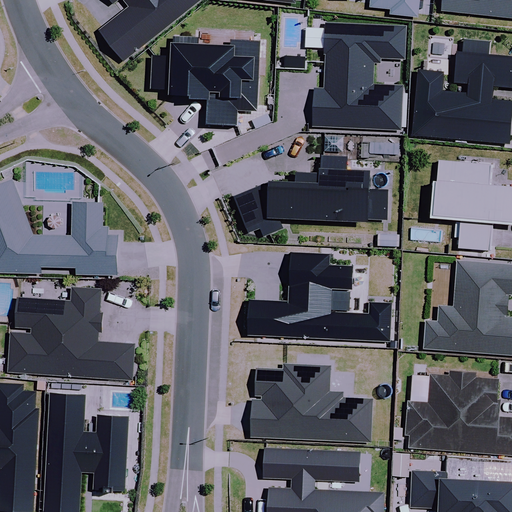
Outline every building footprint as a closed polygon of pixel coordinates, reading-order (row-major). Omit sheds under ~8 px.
[(96,33),(121,64),(201,0),(105,0),(111,7),(119,0),(125,9),(96,33)] [(339,0),(350,1),(350,0),(368,0),(367,9),(388,12),(387,17),(417,20),(418,0),(339,0)] [(511,0),(440,0),(439,14),(511,20),(511,0)] [(405,28),(324,24),(322,57),(324,57),(322,90),(312,90),(310,129),(399,133),(400,129),(404,129),(406,96),(402,95),(402,87),(373,85),(373,66),(380,66),(380,61),(403,62),(405,28)] [(166,59),(149,58),(147,93),(164,93),(164,100),(183,101),(182,106),(205,107),(204,127),(234,129),(236,113),(255,115),(259,43),(229,42),(228,49),(197,48),(197,40),(170,39),(171,46),(166,46),(166,59)] [(511,59),(459,55),(457,83),(470,84),(469,96),(441,94),(443,75),(419,73),(414,136),(509,143),(511,109),(511,104),(492,103),(493,87),(511,88),(511,59)] [(269,182),(268,183),(231,198),(243,232),(244,230),(246,236),(258,231),(262,240),(277,233),(273,224),(364,228),(364,222),(385,223),(386,193),(365,193),(366,176),(344,175),(345,159),(319,158),(318,173),(315,173),(315,178),(292,176),(291,187),(271,187),(269,182)] [(457,239),(456,252),(488,254),(491,227),(511,228),(511,193),(488,190),(489,168),(436,163),(434,184),(432,186),(429,186),(426,223),(454,226),(453,239),(457,239)] [(79,272),(121,273),(123,232),(112,231),(111,223),(107,223),(108,200),(76,199),(75,233),(37,231),(17,176),(0,181),(0,270),(45,272),(47,265),(79,266),(79,272)] [(389,344),(390,306),(367,304),(367,316),(328,314),(329,292),(350,293),(351,269),(328,268),(328,257),(288,255),(286,304),(247,302),(244,339),(389,344)] [(511,292),(511,266),(459,263),(455,263),(450,308),(437,308),(435,324),(424,323),(421,351),(511,358),(511,320),(506,320),(507,297),(511,298),(511,292)] [(10,370),(137,379),(139,341),(102,339),(102,331),(105,331),(106,310),(104,310),(106,286),(75,284),(74,298),(21,294),(18,325),(35,326),(34,331),(13,329),(10,370)] [(249,401),(249,440),(369,445),(371,401),(341,400),(342,394),(328,393),(330,368),(281,366),(281,371),(253,370),(252,399),(259,399),(259,402),(249,401)] [(429,405),(409,403),(407,437),(409,437),(408,452),(511,458),(511,418),(497,418),(500,381),(477,380),(477,375),(451,373),(451,378),(430,377),(429,405)] [(24,386),(0,384),(0,511),(12,511),(31,511),(37,392),(24,392),(24,386)] [(91,393),(53,390),(46,510),(83,511),(86,470),(98,471),(96,489),(129,490),(134,414),(101,412),(100,447),(88,447),(91,393)] [(382,511),(383,494),(313,492),(314,483),(358,485),(358,453),(263,449),(260,481),(290,482),(289,490),(267,490),(266,511),(382,511)] [(446,474),(409,472),(408,510),(434,511),(433,511),(511,511),(511,486),(446,483),(446,474)]
